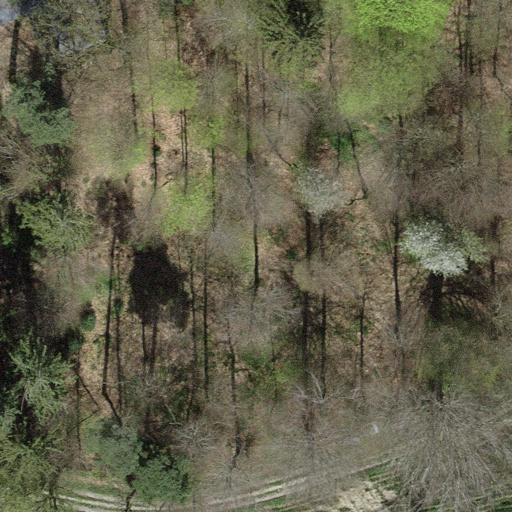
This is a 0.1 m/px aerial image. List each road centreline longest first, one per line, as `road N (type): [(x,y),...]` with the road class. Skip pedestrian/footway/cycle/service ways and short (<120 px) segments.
road 1 (track): [(151,511),(233,501),(344,468),(511,392)]
road 2 (track): [(0,212),(228,0)]
road 3 (track): [(0,481),(145,511)]
